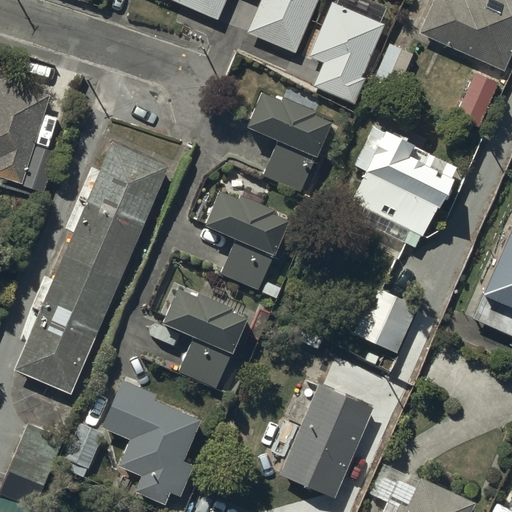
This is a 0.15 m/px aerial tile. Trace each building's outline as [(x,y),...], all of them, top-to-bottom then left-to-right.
[(190,0),(215,10),(219,0),(190,0)] [(292,45),(305,15),(311,0),(260,0),(249,27),(292,45)] [(511,0),(436,0),(420,36),(481,65),(455,119),(478,131),(511,59),(511,0)] [(379,22),(331,1),(322,22),(309,50),(323,56),(313,79),(351,96),(361,75),(356,73),(379,22)] [(395,36),(394,39),(389,37),(373,74),(397,84),(413,47),(410,45),(411,42),(395,36)] [(49,86),(0,70),(0,167),(20,174),(49,86)] [(247,126),(278,138),(261,181),(298,196),(328,120),(314,114),(316,111),(316,109),(279,95),(278,98),(261,91),(247,126)] [(415,126),(385,112),(343,207),(414,239),(452,156),(410,137),(415,126)] [(54,145),(34,139),(21,179),(40,185),(54,145)] [(113,147),(15,373),(71,398),(169,172),(113,147)] [(287,207),(271,201),(273,195),(240,182),(239,186),(218,178),(216,184),(205,214),(236,226),(221,267),(258,281),(287,207)] [(511,235),(482,305),(511,318),(511,235)] [(197,295),(177,285),(161,320),(197,337),(179,375),(216,393),(250,320),(232,311),(234,306),(199,290),(197,295)] [(358,338),(398,358),(420,312),(379,293),(358,338)] [(202,422),(155,401),(157,396),(124,382),(104,428),(132,440),(120,467),(142,477),(137,490),(166,503),(170,495),(181,499),(195,467),(184,462),(202,422)] [(374,411),(320,387),(281,475),(335,499),(374,411)] [(57,432),(28,419),(0,485),(0,487),(28,500),(57,432)] [(103,434),(76,424),(63,459),(90,469),(103,434)] [(421,482),(420,485),(383,468),(370,497),(390,507),(387,511),(473,511),(476,506),(424,483),(421,482)]
